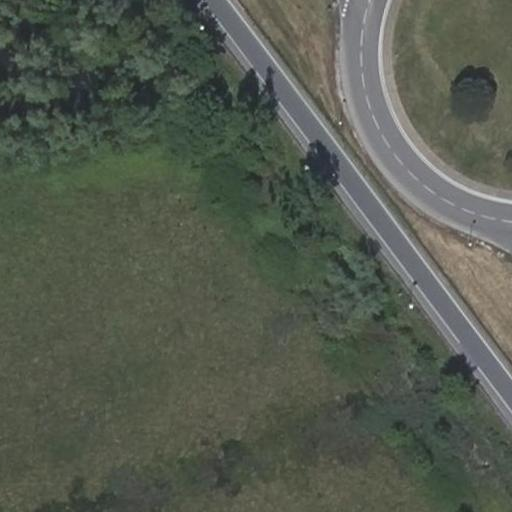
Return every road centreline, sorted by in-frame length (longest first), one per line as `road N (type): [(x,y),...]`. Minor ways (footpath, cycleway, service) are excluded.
road 1 (trunk): [(217,0),(511,391)]
road 2 (primary): [(364,17),(361,66),(372,114),(396,157),(431,191),(475,214)]
